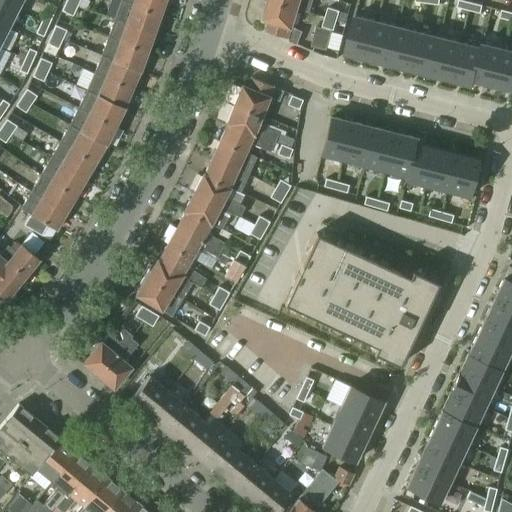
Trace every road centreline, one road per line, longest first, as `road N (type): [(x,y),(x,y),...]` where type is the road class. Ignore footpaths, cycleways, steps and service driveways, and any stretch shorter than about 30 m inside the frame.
road 1 (residential): [(364,511),(490,240),(511,153)]
road 2 (residential): [(27,364),(128,199),(208,33)]
road 3 (residential): [(511,124),(331,79),(208,33)]
road 4 (residential): [(206,511),(27,364)]
